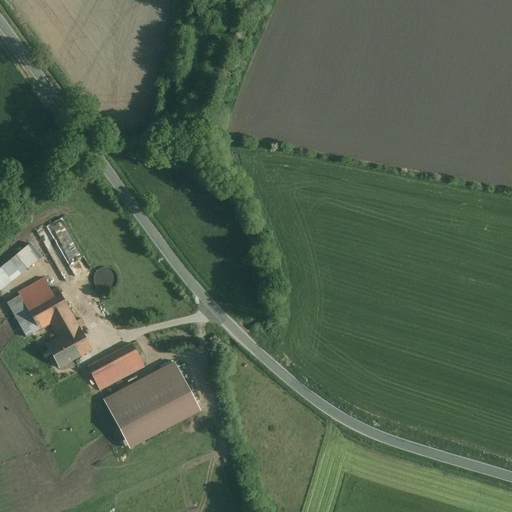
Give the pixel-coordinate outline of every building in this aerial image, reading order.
[(188,128),(175,125),(173,131),(186,134),(188,128)] [(63,252),(78,282),(91,276),(64,220),(40,232),(52,257),(63,252)] [(31,245),(0,271),(0,289),(2,292),(42,259),(31,245)] [(26,337),(39,330),(25,306),(50,292),(44,280),(19,294),(21,298),(8,305),(26,337)] [(50,292),(25,306),(39,330),(51,324),(59,337),(72,361),(92,349),(57,288),(50,292)] [(72,361),(59,337),(46,344),(59,368),(72,361)] [(132,344),(87,368),(99,391),(144,367),(132,344)] [(174,361),(103,399),(129,449),(200,411),(174,361)]
